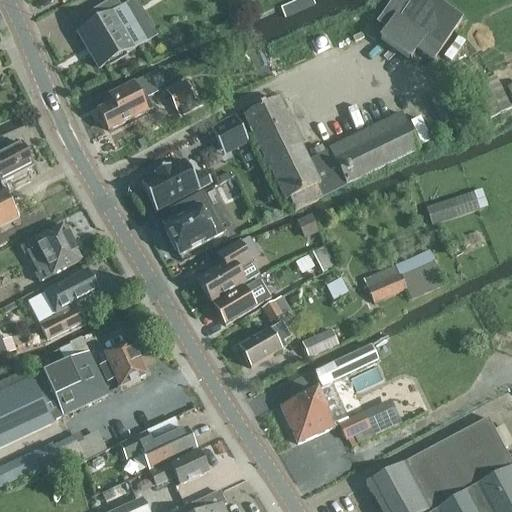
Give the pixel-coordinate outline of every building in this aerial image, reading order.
[(146,43),(126,9),(122,11),(115,0),(113,0),(92,13),(98,23),(79,35),(100,70),(146,43)] [(312,0),(304,0),(281,10),(285,18),(315,5),(312,0)] [(412,0),(406,9),(393,0),(376,23),(386,31),(380,40),(409,61),(416,51),(432,63),(461,22),(430,0),(412,0)] [(495,77),(466,90),(472,104),(479,101),(488,120),(510,110),(495,77)] [(111,106),(98,113),(108,133),(151,111),(146,99),(157,94),(149,78),(108,99),(111,106)] [(184,84),(166,93),(175,111),(193,102),(184,84)] [(277,101),(244,117),(246,123),(254,139),(285,203),(289,201),(294,213),(321,200),(347,188),(346,187),(418,151),(401,117),(323,155),(320,149),(313,152),(316,158),(307,163),(277,101)] [(235,119),(210,132),(218,146),(223,157),(236,150),(248,144),(235,119)] [(0,184),(1,186),(33,169),(20,145),(0,155),(0,184)] [(155,178),(141,186),(156,214),(198,191),(210,185),(204,173),(192,179),(183,163),(169,170),(168,169),(154,176),(155,178)] [(228,174),(219,179),(221,184),(231,179),(228,174)] [(0,230),(19,221),(3,190),(0,192),(0,230)] [(181,219),(163,228),(178,258),(223,235),(202,194),(175,208),(181,219)] [(478,212),(472,194),(426,209),(432,228),(478,212)] [(310,218),(300,222),(306,239),(317,235),(310,218)] [(27,246),(21,249),(25,256),(27,255),(33,265),(72,245),(72,244),(63,227),(27,246)] [(210,305),(258,277),(240,244),(217,257),(223,267),(197,283),(210,305)] [(72,245),(33,265),(38,274),(35,276),(39,284),(45,281),(81,262),(72,245)] [(323,250),(312,256),(322,274),(333,268),(323,250)] [(373,305),(406,292),(409,302),(443,287),(433,262),(434,262),(430,253),(363,280),(373,305)] [(44,296),(28,304),(41,329),(41,330),(47,341),(83,323),(74,306),(97,294),(86,273),(57,288),(43,296),(44,296)] [(270,300),(259,281),(213,308),(225,327),(270,300)] [(340,281),(326,288),(333,302),(346,295),(340,281)] [(290,312),(282,298),(262,310),(269,324),(290,312)] [(269,332),(238,350),(250,371),(285,350),(282,344),(290,339),(283,326),(282,327),(281,326),(269,332)] [(308,361),(338,347),(331,332),(301,346),(308,361)] [(65,366),(88,355),(81,340),(70,345),(71,347),(59,353),(65,366)] [(130,343),(103,355),(108,364),(102,367),(110,383),(115,380),(120,391),(147,378),(130,343)] [(332,387),(376,366),(379,365),(372,349),(368,350),(314,376),(320,390),(321,392),(332,387)] [(65,366),(31,382),(50,424),(62,418),(108,396),(88,355),(65,366)] [(0,449),(51,426),(50,424),(31,382),(26,373),(0,385),(0,449)] [(318,391),(280,409),(298,447),(336,429),(335,428),(339,427),(349,422),(332,387),(321,392),(320,390),(318,391)] [(349,422),(339,427),(346,442),(369,432),(362,416),(349,422)] [(511,511),(511,466),(488,420),(365,486),(378,511),(511,511)] [(141,455),(149,473),(196,451),(186,430),(152,446),(146,434),(119,447),(126,462),(141,455)] [(79,435),(72,439),(80,459),(82,462),(104,452),(96,434),(82,440),(79,435)] [(72,439),(52,448),(58,461),(61,466),(61,467),(80,459),(72,439)] [(51,445),(0,468),(0,488),(34,473),(37,478),(61,466),(58,461),(52,448),(51,445)] [(176,480),(179,488),(207,475),(198,455),(170,468),(151,477),(157,489),(176,480)] [(223,511),(221,508),(225,506),(220,494),(180,511),(223,511)] [(144,511),(140,502),(118,511),(144,511)]
